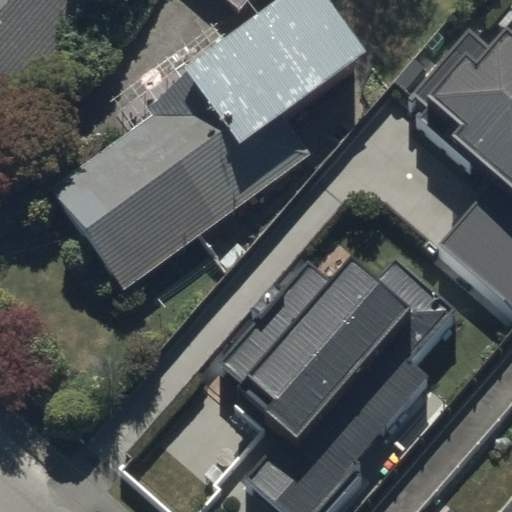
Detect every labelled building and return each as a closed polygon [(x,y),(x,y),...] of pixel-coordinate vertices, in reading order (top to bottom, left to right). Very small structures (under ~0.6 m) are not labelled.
[(0,0),(0,107),(93,0),(0,0)] [(153,111),(46,187),(119,290),(308,157),(276,113),(360,53),(322,0),(271,0),(179,66),(185,75),(147,102),(153,111)] [(225,0),(236,8),(242,0),(225,0)] [(511,312),(511,33),(505,27),(488,48),(467,30),(413,95),(424,104),(408,123),(473,178),(478,173),(490,183),(435,248),(511,312)] [(313,266),(222,370),(291,430),(243,485),(273,511),(325,511),(441,381),(418,361),(461,312),(399,258),(378,281),(353,259),(332,283),(313,266)] [(511,511),(511,499),(500,511),(454,511),(449,507),(444,511),(511,511)]
